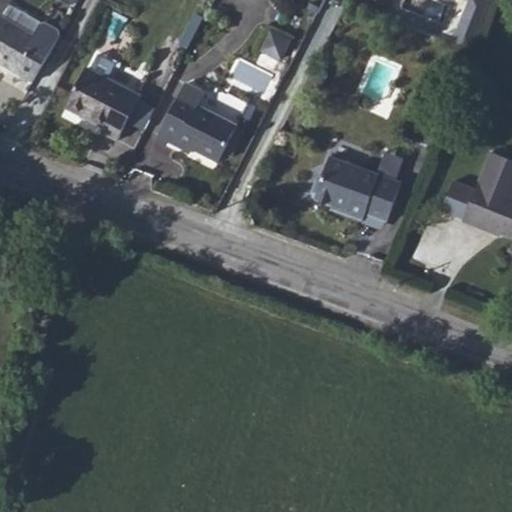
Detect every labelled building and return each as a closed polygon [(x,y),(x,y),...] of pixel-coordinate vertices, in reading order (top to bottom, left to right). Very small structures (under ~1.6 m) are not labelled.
[(0,0),(0,62),(33,82),(61,36),(59,30),(46,23),(43,24),(10,4),(11,0),(0,0)] [(472,50),(492,1),(489,0),(469,0),(453,43),(472,50)] [(511,26),(511,0),(510,0),(501,22),(511,26)] [(201,19),(194,16),(181,43),(187,47),(201,19)] [(273,29),(262,51),(283,61),(294,39),(273,29)] [(118,140),(142,96),(88,68),(67,108),(105,128),(103,132),(118,140)] [(238,126),(199,106),(206,93),(186,83),(164,127),(182,136),(177,145),(192,153),(194,149),(220,162),(224,153),(238,126)] [(452,91),(433,84),(428,97),(445,103),(447,103),(452,91)] [(430,146),(445,103),(428,97),(421,94),(406,137),(430,146)] [(246,130),(238,126),(224,153),(232,157),(246,130)] [(182,136),(164,127),(160,135),(177,145),(182,136)] [(396,180),(404,159),(387,152),(379,174),(396,180)] [(511,159),(492,152),(477,190),(455,181),(443,210),(464,219),(464,222),(489,231),(491,227),(499,230),(500,233),(501,234),(511,238),(511,159)] [(388,221),(402,182),(396,180),(379,174),(331,157),(323,179),(318,178),(313,193),(316,200),(332,206),(347,211),(346,214),(363,221),(366,213),(388,221)] [(346,214),(347,211),(332,206),(331,209),(346,214)] [(499,230),(491,227),(489,231),(500,236),(501,234),(500,233),(499,230)]
